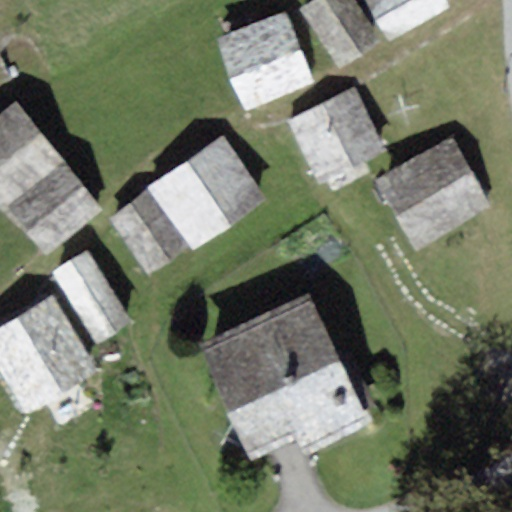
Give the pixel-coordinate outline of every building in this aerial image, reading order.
[(382,44),(351,0),(315,0),(298,11),(340,72),(382,44)] [(443,0),(364,0),(363,1),(388,45),(449,10),(443,0)] [(283,12),(214,43),(246,116),(316,85),(283,12)] [(354,89),(286,121),(318,187),(386,155),(354,89)] [(0,113),(0,202),(44,256),(102,209),(14,102),(0,113)] [(451,138),(373,181),(412,251),(490,208),(451,138)] [(220,139),(108,220),(149,277),(189,244),(195,250),(264,204),(220,139)] [(133,327),(84,253),(48,274),(97,348),(133,327)] [(311,296),(199,346),(251,459),(293,440),(302,460),(371,428),(362,409),(311,296)] [(51,298),(0,327),(0,370),(28,418),(98,376),(51,298)]
